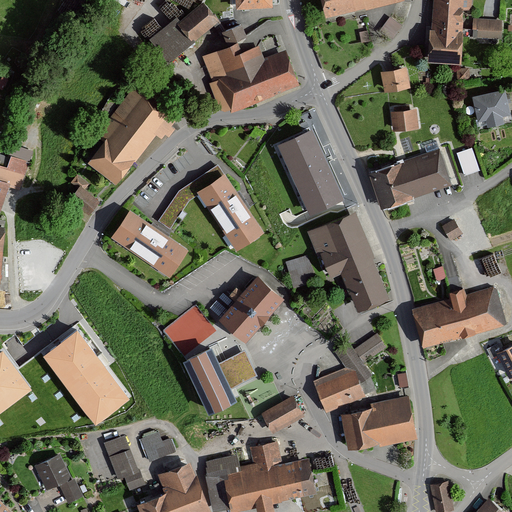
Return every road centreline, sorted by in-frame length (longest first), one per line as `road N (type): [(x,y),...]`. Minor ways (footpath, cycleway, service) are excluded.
road 1 (residential): [(0,321),(21,319),(43,303),(117,196),(183,133),(211,118),(319,91)]
road 2 (tertiary): [(425,456),(422,398),(395,265),(319,91)]
road 3 (residential): [(327,345),(309,359),(305,375),(333,438),(361,460),(422,481)]
road 4 (residential): [(419,0),(391,48),(319,91)]
